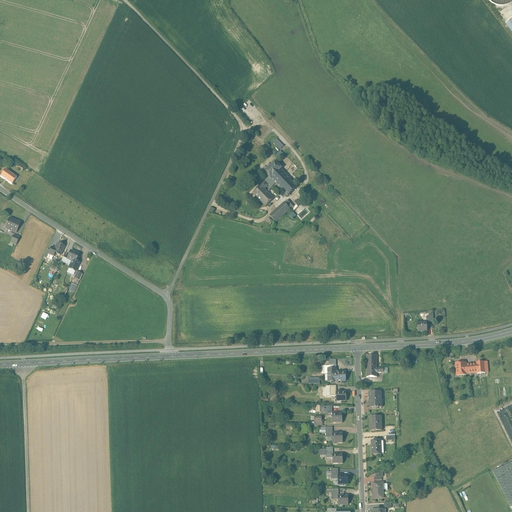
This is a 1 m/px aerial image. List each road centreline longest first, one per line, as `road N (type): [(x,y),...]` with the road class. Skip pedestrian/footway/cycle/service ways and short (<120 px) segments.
road 1 (unclassified): [(166,296),(242,126),(126,0)]
road 2 (unclassified): [(0,186),(166,296)]
road 3 (secondary): [(167,356),(354,348)]
road 4 (track): [(0,342),(169,339)]
road 5 (secondary): [(0,363),(167,356)]
road 6 (residential): [(354,348),(362,511)]
road 7 (secondary): [(354,348),(511,331)]
road 8 (track): [(28,511),(22,356)]
